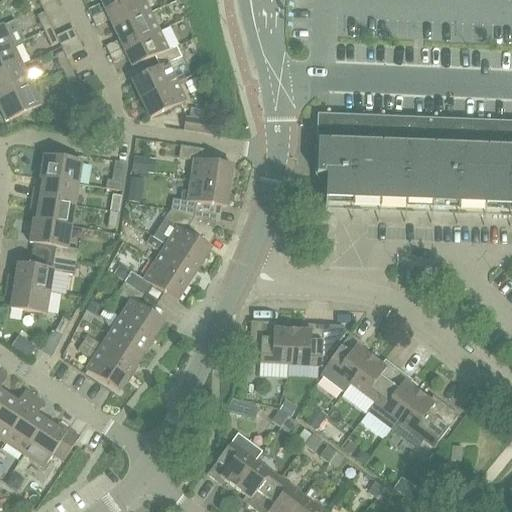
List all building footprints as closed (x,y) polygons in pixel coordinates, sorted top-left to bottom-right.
[(99,0),(102,5),(87,11),(91,20),(132,0),(99,0)] [(95,27),(109,21),(114,31),(149,15),(142,0),(132,0),(91,20),(95,27)] [(36,17),(44,33),(52,29),(45,14),(36,17)] [(119,41),(105,48),(109,56),(158,33),(149,15),(114,31),(119,41)] [(0,53),(25,42),(15,22),(0,28),(0,53)] [(132,68),(154,58),(167,52),(158,33),(109,56),(113,64),(127,58),(132,68)] [(0,77),(22,67),(13,48),(25,43),(25,42),(0,53),(0,77)] [(176,47),(167,52),(154,58),(160,68),(132,82),(140,100),(175,83),(167,66),(182,58),(176,47)] [(0,100),(31,86),(22,67),(0,77),(0,100)] [(77,83),(70,68),(62,72),(69,87),(77,83)] [(185,103),(178,88),(185,84),(190,95),(203,89),(197,78),(187,83),(185,79),(176,84),(175,83),(140,100),(150,120),(185,103)] [(40,106),(31,86),(0,100),(0,112),(5,123),(40,106)] [(183,131),(215,136),(209,123),(185,119),(183,131)] [(317,153),(316,176),(325,177),(324,206),(327,206),(511,212),(511,133),(435,131),(360,126),(317,125),(317,142),(317,153)] [(202,163),(204,150),(180,147),(178,159),(193,162),(190,182),(229,188),(232,167),(202,163)] [(133,157),(131,172),(142,174),(144,159),(133,157)] [(40,180),(42,180),(78,185),(82,164),(43,158),(40,180)] [(33,193),(32,200),(75,207),(78,185),(42,180),(40,191),(37,193),(33,193)] [(190,182),(187,202),(172,200),(170,211),(169,211),(214,227),(215,223),(220,223),(221,208),(226,209),(229,188),(190,182)] [(128,192),(127,201),(139,203),(140,194),(128,192)] [(118,214),(121,197),(112,196),(109,212),(118,214)] [(37,212),(35,222),(35,223),(71,228),(75,207),(32,200),(30,208),(35,209),(37,212)] [(210,250),(207,248),(215,236),(211,234),(214,227),(169,211),(153,238),(150,237),(199,268),(210,250)] [(115,230),(118,214),(109,212),(106,229),(115,230)] [(29,244),(47,247),(46,250),(54,251),(52,259),(76,263),(78,251),(68,249),(71,228),(35,223),(35,222),(33,221),(29,244)] [(188,285),(199,268),(150,237),(146,244),(162,254),(155,264),(188,285)] [(17,266),(15,277),(11,280),(7,280),(6,286),(49,293),(53,273),(75,277),(76,263),(52,259),(50,272),(17,266)] [(155,264),(144,281),(119,266),(113,276),(112,277),(115,278),(115,277),(124,283),(123,284),(157,305),(163,294),(176,303),(188,285),(155,264)] [(112,277),(113,276),(107,272),(102,280),(110,285),(115,278),(112,277)] [(130,303),(120,319),(120,320),(152,341),(164,323),(150,315),(157,305),(123,284),(117,294),(130,303)] [(9,294),(12,298),(10,310),(46,316),(49,293),(6,286),(5,294),(9,294)] [(86,311),(93,315),(98,304),(91,301),(86,311)] [(99,317),(115,327),(108,337),(141,358),(152,341),(120,320),(120,319),(104,309),(99,317)] [(53,355),(70,323),(59,318),(42,350),(53,355)] [(259,364),(289,366),(291,331),(274,330),(274,324),(261,323),(260,341),(250,341),(249,362),(259,362),(259,364)] [(339,328),(322,327),(322,326),(309,326),(309,332),(291,331),(289,366),(320,367),(321,356),(328,357),(345,333),(339,328)] [(325,367),(320,377),(343,394),(349,386),(370,358),(356,347),(360,343),(349,335),(325,367)] [(108,337),(102,347),(86,337),(82,344),(130,375),(141,358),(108,337)] [(24,341),(17,352),(28,359),(35,348),(24,341)] [(119,393),(130,375),(82,344),(77,352),(93,361),(86,372),(119,393)] [(370,358),(349,386),(373,404),(398,371),(388,364),(384,368),(370,358)] [(373,404),(366,413),(390,431),(397,422),(418,394),(404,383),(408,379),(398,371),(373,404)] [(0,408),(0,441),(4,444),(34,397),(25,391),(17,404),(7,397),(0,408)] [(397,422),(390,431),(416,451),(423,441),(433,449),(457,416),(451,411),(446,408),(436,400),(432,405),(418,394),(397,422)] [(4,444),(23,456),(45,422),(36,416),(44,404),(34,397),(4,444)] [(228,413),(240,417),(245,404),(231,401),(228,413)] [(279,411),(287,418),(290,420),(290,419),(297,407),(285,401),(278,411),(279,411)] [(315,432),(321,423),(326,416),(315,408),(304,424),(315,432)] [(287,418),(279,411),(278,411),(271,422),(280,429),(287,418)] [(290,419),(290,420),(287,418),(280,429),(289,436),(297,425),(290,419)] [(51,457),(62,465),(79,438),(58,424),(55,429),(45,422),(23,456),(43,469),(51,457)] [(349,450),(356,437),(328,424),(322,437),(349,450)] [(303,430),(296,440),(304,446),(311,436),(303,430)] [(313,454),(322,443),(312,435),(311,436),(304,446),(313,454)] [(219,480),(233,491),(255,461),(231,443),(206,476),(216,484),(219,480)] [(328,464),(336,454),(327,447),(319,458),(328,464)] [(451,448),(450,461),(460,462),(461,448),(451,448)] [(336,454),(328,464),(337,472),(345,461),(336,454)] [(245,505),(254,511),(255,511),(279,479),(255,461),(233,491),(247,502),(245,505)] [(346,480),(361,493),(371,481),(357,468),(346,480)] [(292,511),(303,497),(279,479),(255,511),(292,511)] [(367,494),(376,500),(384,490),(375,483),(367,494)] [(404,497),(415,506),(417,490),(414,488),(405,492),(404,497)] [(393,496),(384,490),(376,500),(385,507),(393,496)] [(323,511),(303,497),(292,511),(323,511)]
